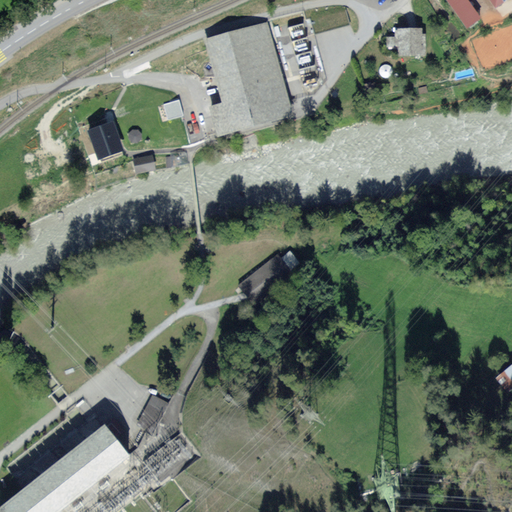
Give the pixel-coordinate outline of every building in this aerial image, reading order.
[(479,17),(466,0),(448,0),(467,26),(479,17)] [(346,11),(310,20),(314,34),(349,25),(346,11)] [(266,25),(207,41),(225,105),(213,108),(220,134),(291,114),(266,25)] [(422,32),(399,32),(398,57),(422,57),(422,32)] [(179,100),(164,104),(168,119),(183,115),(179,100)] [(119,152),(108,122),(82,131),(93,162),(119,152)] [(152,158),(134,161),(136,172),(154,168),(152,158)] [(284,259),(294,272),(303,265),(293,252),(284,259)] [(280,254),(244,283),(258,301),(294,272),(284,259),(280,254)] [(511,387),(511,367),(499,378),(509,390),(511,387)] [(155,398),(152,409),(169,412),(171,402),(155,398)] [(56,511),(128,456),(101,421),(0,500),(0,511),(56,511)]
